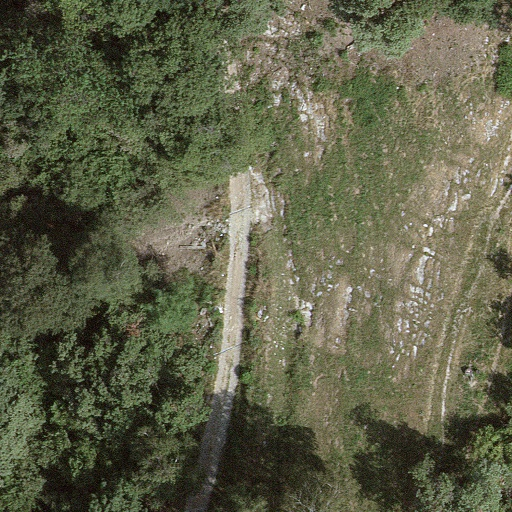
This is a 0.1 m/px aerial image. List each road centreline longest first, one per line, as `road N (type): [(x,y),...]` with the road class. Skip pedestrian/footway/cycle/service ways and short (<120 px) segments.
road 1 (track): [(181,511),(220,355),(221,88),(199,0)]
road 2 (track): [(277,511),(315,378),(221,88)]
